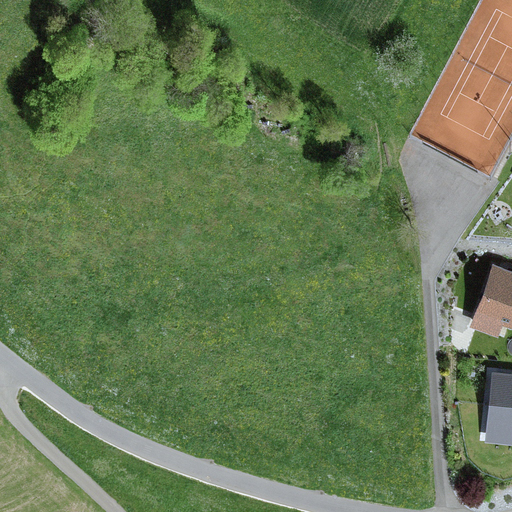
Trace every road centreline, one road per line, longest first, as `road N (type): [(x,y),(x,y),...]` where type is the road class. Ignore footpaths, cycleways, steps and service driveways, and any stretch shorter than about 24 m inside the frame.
road 1 (residential): [(357,511),(168,459),(86,419),(0,358)]
road 2 (residential): [(0,382),(23,426),(116,511)]
